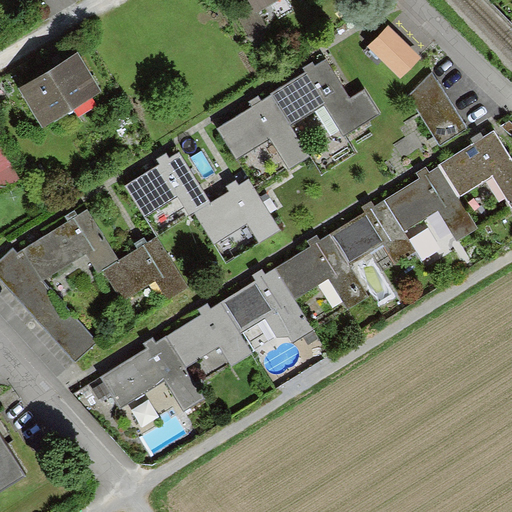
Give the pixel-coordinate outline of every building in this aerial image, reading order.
[(261,4),(245,12),(254,32),(271,24),(261,4)] [(364,40),(393,70),(412,51),(383,21),(364,40)] [(18,73),(42,117),(97,86),(73,42),(18,73)] [(289,120),(324,98),(344,130),(378,109),(364,88),(350,96),(326,57),(219,123),(237,152),(270,132),(290,163),(308,151),(289,120)] [(405,90),(434,144),(468,126),(439,72),(405,90)] [(507,199),(511,196),(511,153),(493,121),(94,373),(113,403),(158,374),(174,401),(201,385),(185,357),(213,339),(226,364),(254,349),(240,322),(270,304),(287,334),(314,318),(296,287),(320,272),(342,312),(370,297),(347,255),(378,235),(392,258),(419,242),(405,218),(435,199),(454,236),(478,223),(458,185),(488,166),(507,199)] [(0,180),(15,173),(0,143),(0,180)] [(209,197),(179,149),(127,181),(145,211),(178,191),(189,209),(209,197)] [(196,209),(215,238),(248,218),(260,237),(279,225),(249,177),(196,209)] [(116,255),(87,207),(16,252),(13,248),(0,259),(0,274),(75,356),(95,338),(40,277),(87,248),(98,267),(116,255)] [(105,266),(124,296),(156,276),(168,295),(187,282),(156,234),(105,266)] [(137,406),(146,423),(163,415),(154,398),(137,406)] [(0,429),(0,478),(22,464),(0,429)]
